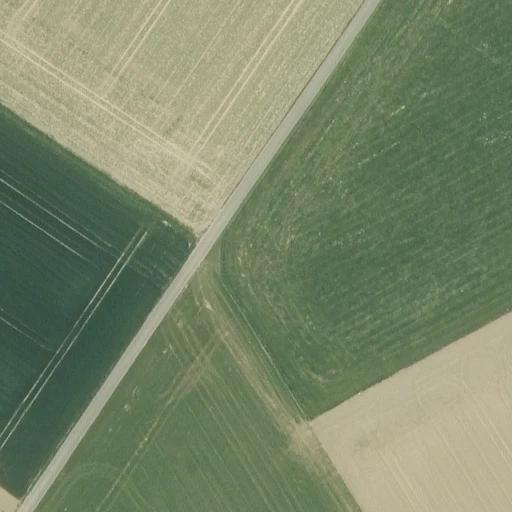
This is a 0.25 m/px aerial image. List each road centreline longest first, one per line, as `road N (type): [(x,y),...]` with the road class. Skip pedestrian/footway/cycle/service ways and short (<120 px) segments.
road 1 (track): [(372,0),(23,511)]
road 2 (track): [(203,245),(0,110)]
